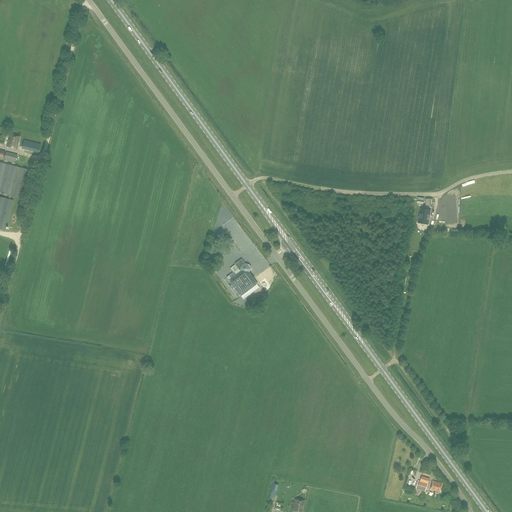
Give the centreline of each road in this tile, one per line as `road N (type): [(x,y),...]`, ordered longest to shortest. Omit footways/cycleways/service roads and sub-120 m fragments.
road 1 (primary): [(486,511),(291,245)]
road 2 (unclassified): [(471,511),(276,255)]
road 3 (unclassified): [(276,255),(88,0)]
road 4 (primary): [(291,245),(110,0)]
road 5 (unknown): [(88,0),(21,241)]
